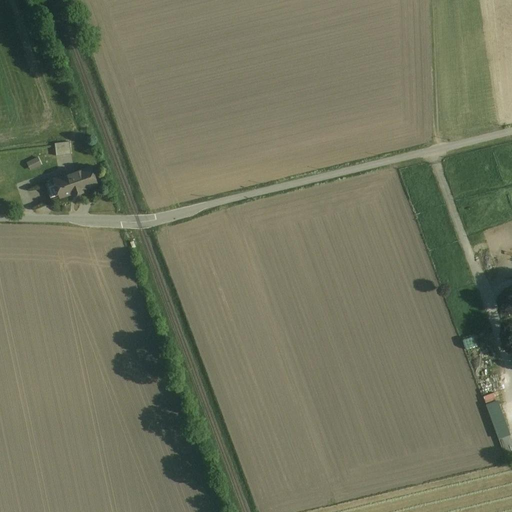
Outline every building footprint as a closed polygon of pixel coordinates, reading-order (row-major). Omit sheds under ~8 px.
[(71,154),(69,143),(54,144),(56,156),(71,154)] [(38,156),(26,161),(30,169),(42,164),(38,156)] [(91,168),(56,180),(58,187),(62,189),(64,196),(74,193),(75,194),(77,195),(81,194),(82,191),(82,190),(97,185),(91,168)] [(51,201),(64,196),(62,189),(58,187),(56,180),(45,184),(51,201)] [(511,442),(509,433),(498,438),(506,462),(511,459),(511,442)]
